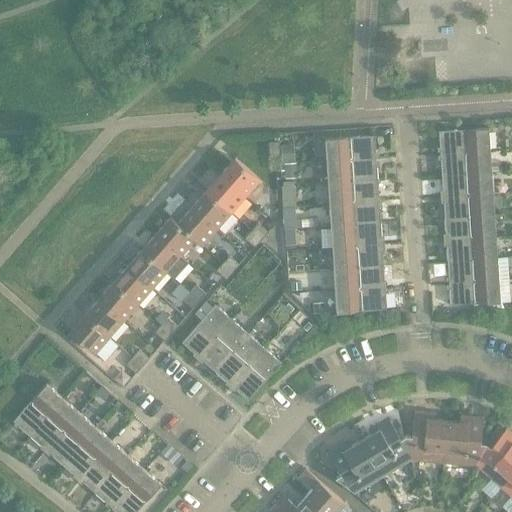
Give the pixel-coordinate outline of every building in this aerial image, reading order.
[(490,150),(488,128),(439,132),(440,153),(490,150)] [(324,139),(326,161),(375,158),(374,136),(324,139)] [(269,156),(280,155),(279,142),(269,143),(269,156)] [(292,145),(281,145),(282,162),(293,161),(292,145)] [(440,153),(441,175),(491,172),(490,150),(440,153)] [(220,175),(245,197),(259,181),(234,158),(220,175)] [(327,183),(377,179),(375,158),(326,161),(327,183)] [(296,163),(284,164),(285,175),(297,174),(296,163)] [(441,175),(443,197),(492,194),(491,172),(441,175)] [(205,191),(230,213),(245,197),(220,175),(205,191)] [(329,204),(378,201),(377,179),(327,183),(329,204)] [(294,185),(282,185),(283,196),(295,196),(294,185)] [(191,207),(216,229),(230,213),(205,191),(191,207)] [(443,197),(444,218),(494,215),(492,194),(443,197)] [(330,226),(380,223),(378,201),(329,204),(330,226)] [(177,223),(195,239),(195,240),(202,246),(216,229),(191,207),(177,223)] [(444,218),(446,240),(495,237),(494,215),(444,218)] [(181,256),(195,240),(195,239),(177,223),(170,217),(155,233),(181,256)] [(297,219),(284,220),(285,229),(296,228),(302,227),(302,219),(297,219)] [(251,231),(261,239),(267,231),(258,223),(251,231)] [(332,248),(381,244),(380,223),(330,226),(332,248)] [(261,239),(251,231),(244,237),(254,246),(261,239)] [(141,250),(166,272),(181,256),(155,233),(141,250)] [(446,240),(447,262),(497,259),(495,237),(446,240)] [(333,269),(383,266),(381,244),(332,248),(333,269)] [(127,266),(152,288),(166,272),(141,250),(127,266)] [(222,263),(232,271),(239,264),(229,255),(222,263)] [(447,262),(449,284),(498,280),(497,259),(447,262)] [(232,271),(222,263),(216,270),(226,279),(232,271)] [(112,282),(138,304),(152,288),(127,266),(112,282)] [(334,291),(384,288),(383,266),(333,269),(334,291)] [(498,280),(449,284),(450,305),(499,302),(498,280)] [(98,298),(123,321),(138,304),(112,282),(98,298)] [(189,292),(199,301),(206,293),(196,284),(189,292)] [(384,288),(334,291),(336,313),(385,309),(384,288)] [(199,301),(189,292),(183,299),(193,308),(199,301)] [(123,321),(98,298),(84,314),(109,337),(123,321)] [(324,303),(313,303),(313,313),(325,312),(324,303)] [(198,357),(231,319),(214,304),(181,342),(198,357)] [(109,337),(84,314),(69,331),(94,354),(109,337)] [(160,324),(170,333),(177,325),(167,317),(160,324)] [(231,319),(198,357),(214,372),(248,334),(231,319)] [(170,333),(160,324),(154,331),(164,340),(170,333)] [(248,334),(214,372),(231,386),(264,348),(248,334)] [(264,348),(231,386),(247,401),(281,363),(264,348)] [(132,357),(142,366),(149,358),(139,349),(132,357)] [(142,366),(132,357),(126,364),(136,373),(142,366)] [(66,360),(59,368),(63,372),(70,371),(74,367),(66,360)] [(12,421),(29,435),(62,398),(45,384),(12,421)] [(101,386),(95,393),(102,399),(107,392),(101,386)] [(45,450),(78,412),(62,398),(29,435),(45,450)] [(78,412),(45,450),(62,464),(94,427),(78,412)] [(404,436),(410,458),(444,460),(447,420),(435,419),(435,414),(412,413),(411,436),(405,436),(404,436)] [(476,462),(486,443),(481,442),(482,418),(460,416),(459,421),(447,420),(444,460),(476,462)] [(395,418),(389,422),(394,431),(400,427),(395,418)] [(360,441),(382,475),(410,458),(404,436),(399,439),(394,431),(389,422),(386,419),(367,430),(370,435),(360,441)] [(62,464),(78,478),(111,441),(94,427),(62,464)] [(486,443),(476,462),(501,485),(511,473),(511,433),(506,428),(490,446),(486,443)] [(127,455),(111,441),(78,478),(94,493),(127,455)] [(382,475),(360,441),(350,447),(347,442),(328,453),(340,474),(335,477),(352,492),(382,475)] [(94,493),(111,507),(143,470),(127,455),(94,493)] [(303,497),(319,511),(343,511),(348,507),(304,469),(297,476),(311,488),(303,497)] [(143,470),(111,507),(116,511),(135,511),(160,484),(143,470)] [(511,494),(511,473),(501,485),(511,494)] [(275,502),(287,511),(319,511),(303,497),(295,507),(281,495),(275,502)] [(287,511),(275,502),(269,509),(272,511),(287,511)]
